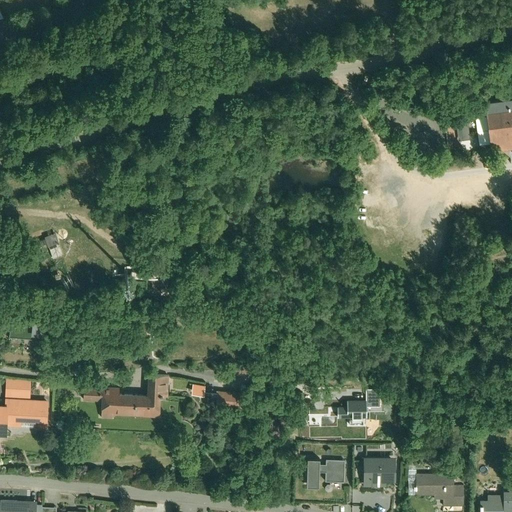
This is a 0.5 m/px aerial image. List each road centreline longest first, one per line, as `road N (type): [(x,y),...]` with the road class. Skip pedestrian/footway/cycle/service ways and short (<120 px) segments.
road 1 (residential): [(0,158),(261,78),(511,33)]
road 2 (residential): [(0,471),(333,511)]
road 3 (residential): [(270,371),(0,363)]
